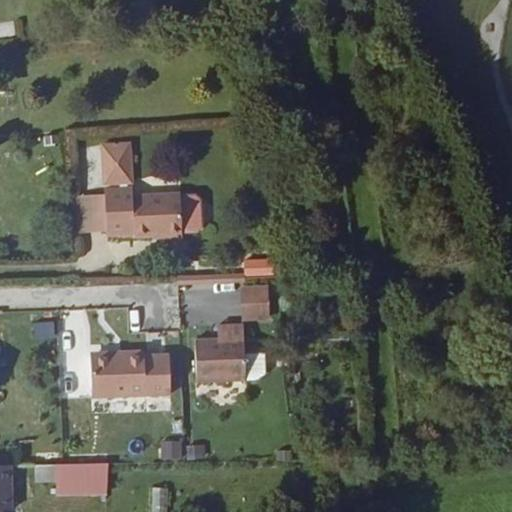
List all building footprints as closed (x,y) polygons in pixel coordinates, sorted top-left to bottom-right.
[(0,22),(0,35),(15,34),(13,21),(0,22)] [(133,27),(135,37),(145,36),(144,26),(133,27)] [(106,147),(106,186),(132,186),(131,147),(106,147)] [(179,200),(179,199),(178,199),(132,199),(132,192),(106,192),(106,198),(91,198),(92,227),(104,227),(104,235),(104,238),(132,239),(132,240),(179,240),(179,239),(195,239),(200,234),(199,205),(194,200),(179,200)] [(91,198),(78,198),(78,234),(92,235),(104,235),(104,227),(92,227),(91,198)] [(278,257),(244,255),(244,274),(277,275),(278,257)] [(241,291),(242,320),(267,319),(266,290),(241,291)] [(128,338),(129,311),(101,310),(100,337),(128,338)] [(193,342),(195,385),(244,383),(242,326),(217,327),(217,341),(193,342)] [(113,360),(147,359),(146,352),(113,353),(113,360)] [(173,399),(171,358),(147,359),(113,360),(113,353),(102,354),(98,361),(94,361),(95,401),(173,399)] [(0,511),(9,511),(10,467),(0,466),(0,511)] [(112,466),(64,466),(60,466),(60,493),(113,493),(112,466)]
